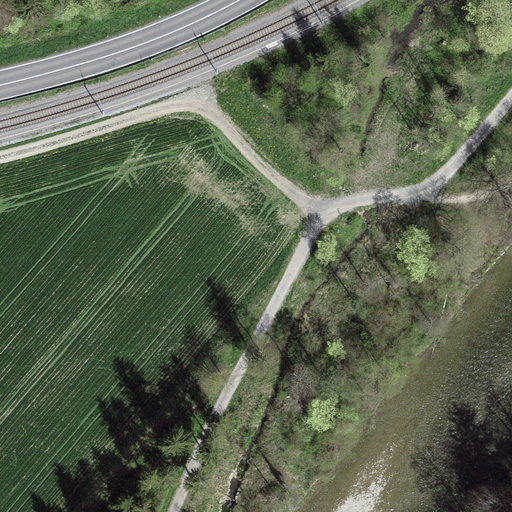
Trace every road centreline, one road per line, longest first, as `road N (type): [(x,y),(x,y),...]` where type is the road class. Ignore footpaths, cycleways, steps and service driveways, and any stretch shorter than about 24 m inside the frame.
road 1 (track): [(511,95),(427,190),(352,199),(321,216),(201,443),(174,511)]
road 2 (track): [(0,156),(179,104),(199,106),(321,216)]
road 3 (secondary): [(239,0),(123,51),(0,85)]
